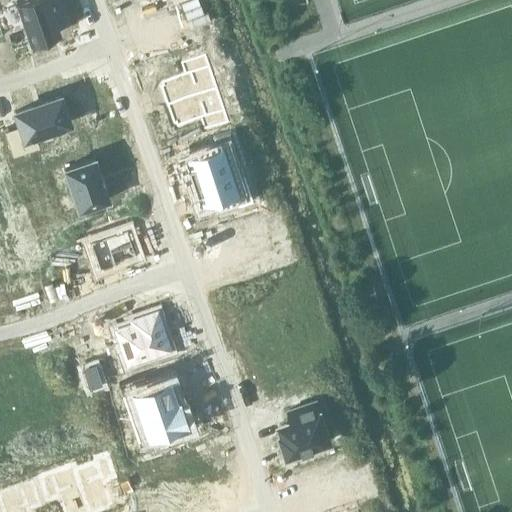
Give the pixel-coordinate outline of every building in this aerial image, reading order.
[(48,0),(19,0),(16,1),(31,43),(34,41),(35,42),(47,38),(47,37),(60,32),(48,0)] [(163,87),(161,87),(167,106),(217,89),(206,55),(181,64),(185,75),(162,83),(163,87)] [(217,89),(167,106),(174,125),(176,125),(177,128),(200,121),(204,132),(229,123),(217,89)] [(21,126),(6,132),(14,154),(38,146),(34,135),(69,122),(60,96),(44,102),(44,101),(32,105),(32,106),(16,111),(21,126)] [(107,135),(103,123),(95,126),(99,137),(107,135)] [(210,151),(187,159),(195,182),(243,166),(231,131),(206,140),(210,151)] [(93,158),(64,168),(79,209),(107,199),(107,200),(109,199),(109,197),(106,198),(102,184),(104,183),(103,181),(101,182),(99,175),(101,175),(100,173),(98,173),(93,160),(95,159),(95,157),(93,157),(93,158)] [(243,166),(195,182),(203,205),(219,199),(223,210),(254,200),(243,166)] [(128,229),(87,243),(97,271),(137,257),(128,229)] [(53,231),(39,235),(47,260),(60,256),(60,257),(61,256),(53,231)] [(39,264),(20,270),(27,291),(46,284),(39,264)] [(20,270),(2,277),(8,297),(9,298),(27,291),(20,270)] [(2,277),(0,277),(0,299),(8,297),(2,277)] [(249,296),(229,303),(239,332),(256,326),(259,337),(288,328),(284,316),(288,315),(279,291),(250,300),(249,296)] [(134,324),(117,330),(128,363),(169,349),(156,312),(144,316),(144,315),(142,316),(143,317),(136,319),(136,318),(134,318),(134,320),(132,320),(134,324)] [(61,356),(38,363),(55,411),(89,399),(80,375),(69,378),(61,356)] [(21,387),(10,391),(20,423),(55,411),(38,363),(15,371),(21,387)] [(95,365),(84,369),(90,388),(102,384),(95,365)] [(143,375),(119,383),(130,417),(178,401),(178,400),(170,378),(147,386),(143,375)] [(0,427),(12,423),(4,399),(0,399),(0,427)] [(178,401),(130,417),(142,451),(167,443),(163,432),(188,423),(179,399),(178,400),(178,401)] [(293,422),(281,426),(285,436),(282,436),(284,440),(282,440),(283,442),(284,441),(287,450),(286,451),(286,452),(288,452),(289,455),(304,450),(305,452),(316,448),(315,446),(331,441),(317,401),(289,410),(293,422)] [(76,470),(75,471),(88,511),(101,511),(109,509),(109,507),(112,506),(105,483),(116,479),(107,454),(95,459),(96,463),(76,470)] [(176,458),(151,466),(155,480),(166,476),(177,509),(219,495),(207,461),(181,470),(176,458)] [(74,466),(39,478),(48,502),(59,499),(63,511),(88,511),(75,471),(76,470),(74,466)] [(32,482),(0,493),(0,499),(4,511),(29,511),(30,511),(41,507),(32,482)]
